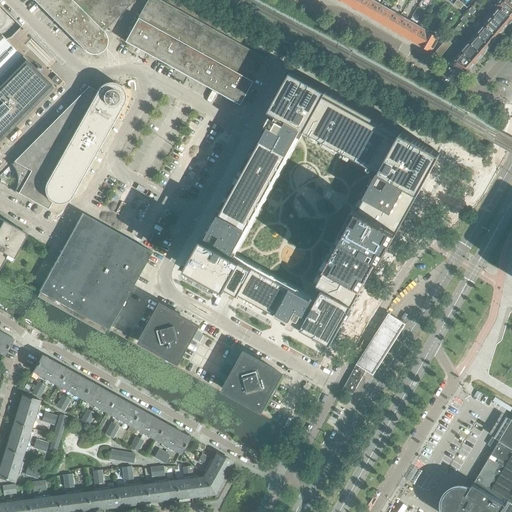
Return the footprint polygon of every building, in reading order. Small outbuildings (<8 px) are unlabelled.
[(34,0),(85,50),(86,51),(87,52),(88,52),(90,53),(92,54),(94,54),(96,54),(97,53),(98,53),(100,52),(101,52),(102,51),(103,50),(104,49),(105,48),(106,46),(106,45),(107,44),(107,43),(107,42),(107,41),(107,40),(107,39),(107,38),(107,36),(106,35),(106,34),(105,33),(104,32),(104,31),(134,0),(34,0)] [(265,57),(162,0),(146,0),(125,40),(239,104),(265,57)] [(358,0),(354,8),(364,13),(370,0),(358,0)] [(381,3),(375,0),(370,0),(364,13),(373,18),(381,3)] [(449,5),(442,0),(440,0),(439,3),(446,9),(449,5)] [(496,4),(511,17),(511,1),(510,0),(498,0),(496,3),(496,4)] [(391,9),(381,3),(373,18),(383,24),(391,9)] [(0,145),(63,81),(47,65),(54,58),(0,4),(0,145)] [(511,19),(511,17),(496,4),(495,5),(497,6),(490,14),(506,27),(511,19)] [(456,11),(449,5),(446,9),(453,14),(456,11)] [(391,9),(383,24),(393,29),(401,15),(391,9)] [(506,27),(490,14),(483,23),(498,36),(506,27)] [(401,15),(393,29),(402,35),(411,20),(401,15)] [(421,26),(411,20),(402,35),(412,41),(421,26)] [(498,36),(483,23),(475,32),(490,45),(498,36)] [(429,30),(421,26),(412,41),(422,46),(430,32),(429,31),(429,30)] [(438,37),(430,32),(422,46),(431,51),(438,39),(440,40),(443,36),(440,34),(439,36),(438,37)] [(475,32),(467,40),(483,54),(490,45),(475,32)] [(451,41),(447,38),(435,53),(441,57),(453,43),(451,41)] [(467,40),(460,49),(475,63),(483,54),(467,40)] [(475,63),(460,49),(449,62),(467,72),(475,63)] [(204,237),(187,267),(227,289),(229,286),(233,288),(277,313),(277,314),(278,314),(278,315),(288,320),(288,321),(288,322),(288,323),(288,324),(288,325),(289,325),(293,327),(294,327),(295,327),(295,326),(296,326),(297,324),(302,327),(332,343),(379,258),(382,260),(441,154),(291,71),(269,111),(276,115),(221,214),(220,213),(206,239),(204,237)] [(10,162),(11,163),(12,165),(13,166),(14,168),(15,169),(15,170),(16,173),(17,174),(17,176),(17,177),(17,180),(17,182),(17,184),(16,186),(15,188),(15,189),(14,191),(15,190),(48,208),(52,201),(53,202),(55,202),(57,203),(59,203),(61,202),(63,202),(64,202),(65,201),(66,201),(67,200),(68,199),(69,198),(71,196),(72,195),(122,104),(120,103),(121,102),(121,101),(121,100),(122,99),(122,98),(122,97),(122,96),(122,94),(121,93),(121,92),(121,91),(120,91),(119,90),(119,89),(118,88),(116,87),(115,86),(113,85),(112,85),(110,85),(108,85),(107,85),(106,85),(105,85),(104,86),(102,86),(101,87),(101,88),(100,89),(99,90),(98,91),(88,85),(87,86),(88,86),(14,160),(13,160),(14,160),(11,163),(10,162)] [(82,212),(76,223),(39,290),(108,329),(151,251),(82,212)] [(0,222),(0,265),(7,253),(13,257),(26,232),(2,219),(0,222)] [(194,325),(173,313),(158,305),(138,341),(174,361),(194,325)] [(387,315),(356,366),(374,377),(405,326),(387,315)] [(195,330),(191,337),(199,342),(203,335),(195,330)] [(0,331),(0,351),(4,354),(13,338),(0,331)] [(232,351),(228,357),(235,361),(237,357),(238,354),(232,351)] [(274,388),(282,373),(246,353),(226,389),(262,409),(270,395),(274,388)] [(40,358),(33,370),(57,384),(66,368),(42,354),(40,358)] [(364,365),(358,362),(343,390),(353,395),(366,370),(364,365)] [(66,368),(57,384),(82,397),(91,382),(66,368)] [(91,382),(82,397),(107,411),(115,395),(91,382)] [(14,422),(31,427),(40,400),(22,395),(14,422)] [(115,395),(107,411),(116,416),(113,423),(115,424),(119,418),(131,425),(140,409),(115,395)] [(140,409),(131,425),(156,438),(164,423),(140,409)] [(67,415),(60,413),(49,448),(56,450),(67,415)] [(511,511),(511,420),(491,455),(474,483),(471,488),(469,487),(467,486),(466,486),(464,486),(462,485),(459,486),(457,486),(455,486),(453,487),(453,488),(451,488),(450,489),(449,491),(448,492),(447,493),(446,494),(445,496),(444,497),(444,498),(443,500),(443,501),(443,502),(443,503),(443,505),(443,506),(443,508),(444,509),(444,510),(445,511),(444,511),(511,511)] [(31,427),(14,422),(6,449),(23,454),(31,427)] [(164,423),(156,438),(180,452),(189,437),(189,436),(164,423)] [(23,454),(6,449),(0,467),(0,476),(15,481),(23,454)] [(217,452),(203,476),(215,493),(233,461),(217,452)] [(159,482),(150,483),(153,501),(183,497),(181,479),(165,481),(164,475),(158,475),(159,482)] [(203,476),(181,479),(183,497),(215,493),(203,476)] [(153,501),(150,483),(120,487),(122,505),(153,501)] [(122,505),(120,487),(89,491),(92,509),(122,505)] [(68,511),(92,509),(89,491),(59,495),(61,511),(68,511)] [(61,511),(59,495),(29,499),(30,511),(61,511)] [(30,511),(29,499),(0,502),(0,511),(30,511)]
